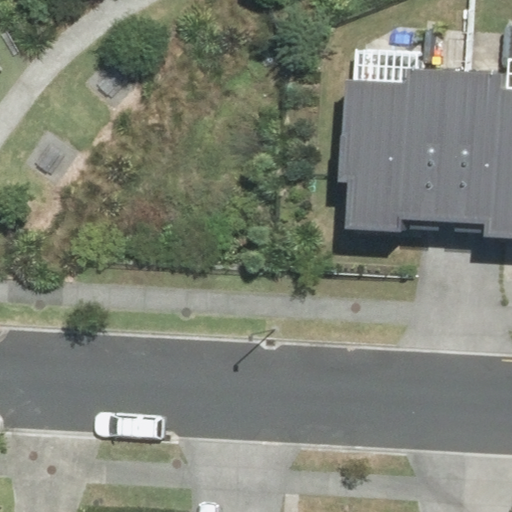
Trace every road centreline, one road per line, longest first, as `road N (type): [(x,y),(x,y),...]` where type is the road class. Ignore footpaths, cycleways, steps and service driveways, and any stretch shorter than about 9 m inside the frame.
road 1 (residential): [(42,352),(511,386)]
road 2 (residential): [(33,511),(42,352)]
